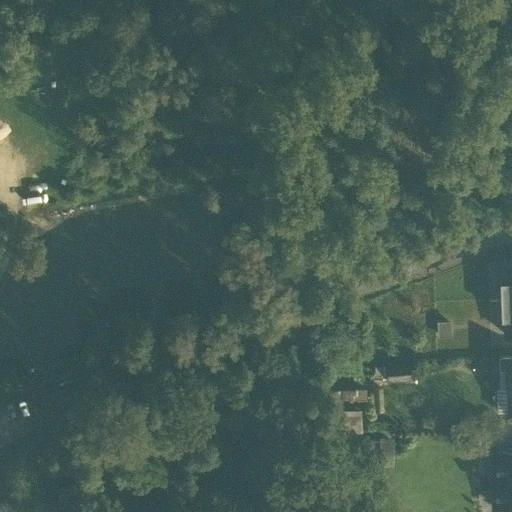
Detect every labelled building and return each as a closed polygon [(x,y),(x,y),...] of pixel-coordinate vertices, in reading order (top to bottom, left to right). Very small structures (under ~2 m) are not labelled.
[(506,335),(511,334),(511,261),(503,262),(504,281),(504,282),(508,286),(509,311),(505,315),(505,316),(506,335)] [(501,316),(505,316),(505,315),(509,311),(508,286),(504,282),(504,281),(500,281),(501,316)] [(500,369),(507,369),(507,368),(511,367),(511,354),(500,355),(500,369)] [(386,364),(387,379),(401,379),(401,373),(409,373),(408,363),(386,364)] [(494,412),(507,412),(507,410),(511,410),(511,387),(507,387),(494,387),(494,412)] [(494,505),(511,505),(511,449),(510,450),(495,450),(494,505)]
